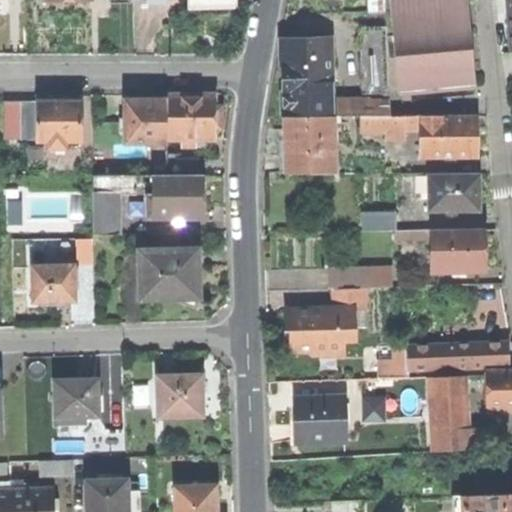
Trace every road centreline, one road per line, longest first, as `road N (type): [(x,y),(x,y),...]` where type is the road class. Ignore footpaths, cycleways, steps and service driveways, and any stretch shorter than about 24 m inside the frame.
road 1 (residential): [(511,271),(489,0)]
road 2 (residential): [(247,335),(244,209),(256,73)]
road 3 (residential): [(256,73),(0,75)]
road 4 (residential): [(247,335),(0,342)]
road 5 (residential): [(252,511),(247,335)]
